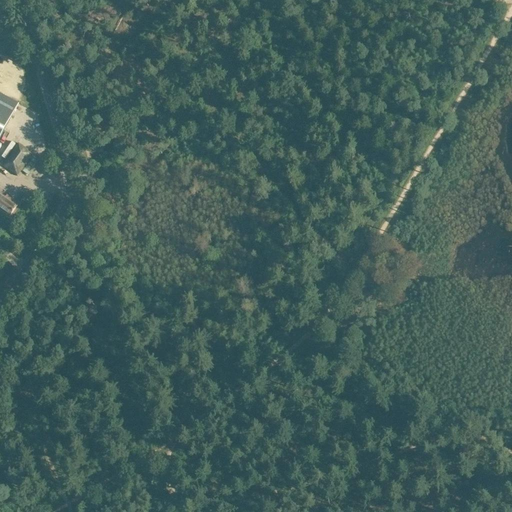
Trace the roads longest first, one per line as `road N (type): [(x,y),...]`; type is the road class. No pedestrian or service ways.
road 1 (track): [(511,8),(317,327),(164,445)]
road 2 (tertiary): [(0,302),(60,213),(68,183),(22,0)]
road 3 (track): [(511,451),(458,434),(236,511)]
road 4 (track): [(164,445),(56,511)]
